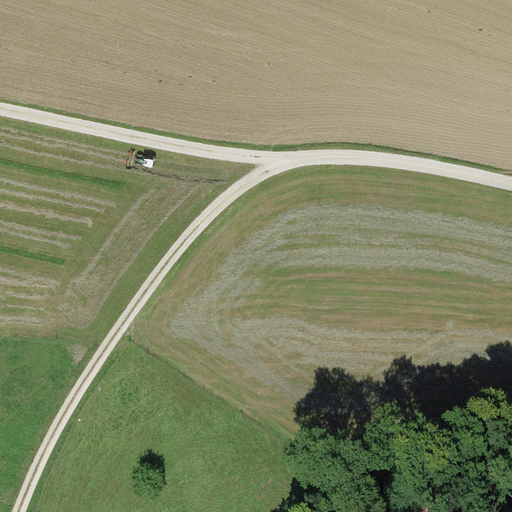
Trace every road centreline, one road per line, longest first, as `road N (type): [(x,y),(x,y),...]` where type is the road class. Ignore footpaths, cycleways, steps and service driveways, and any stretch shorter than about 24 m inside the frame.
road 1 (track): [(511,185),(371,161),(212,155),(64,125)]
road 2 (track): [(284,162),(203,214),(130,308),(67,399),(20,511)]
